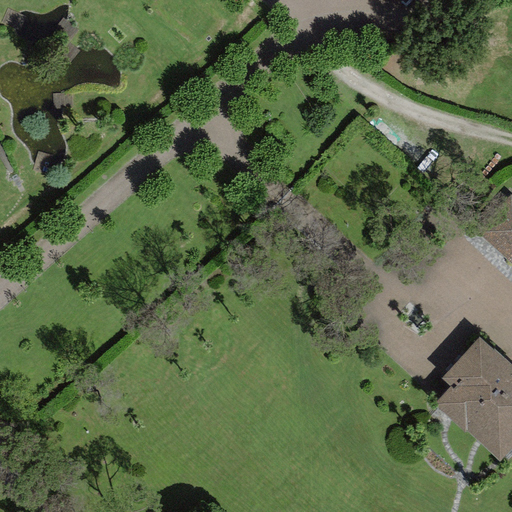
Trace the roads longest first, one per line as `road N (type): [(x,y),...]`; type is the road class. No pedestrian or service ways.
road 1 (unknown): [(0,287),(321,19)]
road 2 (unknown): [(321,19),(329,50),(377,91),(472,131),(511,133)]
